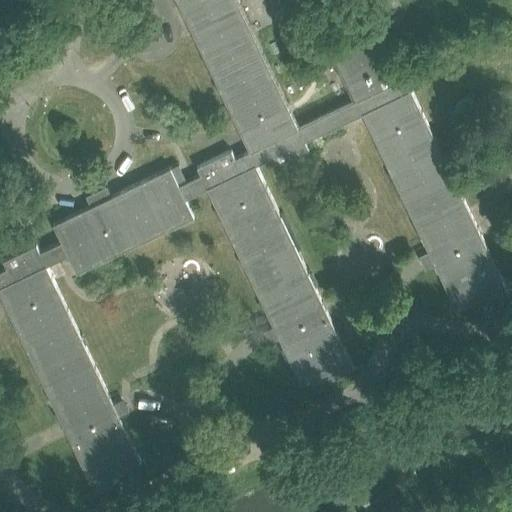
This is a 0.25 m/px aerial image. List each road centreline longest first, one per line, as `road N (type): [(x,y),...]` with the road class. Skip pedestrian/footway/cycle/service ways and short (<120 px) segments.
road 1 (residential): [(511,318),(462,330),(417,319),(396,326),(366,389),(317,417),(204,446),(107,511)]
road 2 (residential): [(26,168),(73,187),(105,173),(122,143),(108,94),(60,77)]
